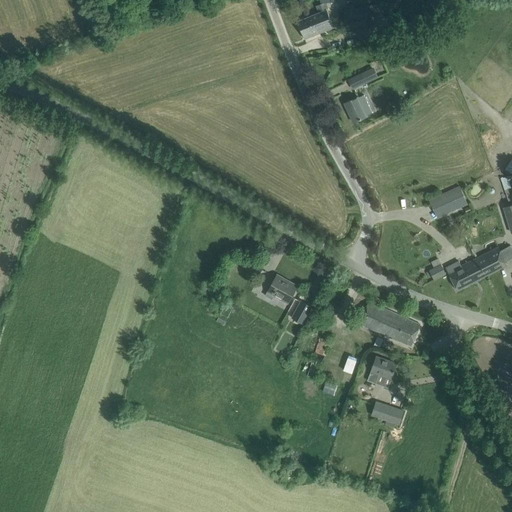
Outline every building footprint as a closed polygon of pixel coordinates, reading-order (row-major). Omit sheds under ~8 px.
[(319,12),(308,17),(311,25),(316,23),(320,33),(323,31),(334,27),(326,8),(329,7),(327,2),(321,4),(316,6),(319,12)] [(382,4),(345,9),(347,27),(385,22),(382,4)] [(306,17),(297,21),(300,29),(304,37),(312,34),(312,36),(320,33),(316,23),(311,25),(308,17),(306,17)] [(353,89),(362,85),(367,82),(379,76),(375,67),(348,79),(353,89)] [(353,122),(362,118),(367,116),(367,115),(373,113),(364,95),(358,98),(358,97),(344,103),(353,122)] [(468,204),(460,187),(430,200),(437,217),(468,204)] [(506,266),(504,263),(504,262),(511,257),(511,253),(508,246),(498,251),(497,248),(476,258),(485,276),(506,266)] [(485,276),(476,258),(461,266),(459,261),(446,268),(457,290),(485,276)] [(263,267),(255,262),(251,268),(259,274),(263,267)] [(434,280),(446,274),(441,264),(429,270),(434,280)] [(276,276),(271,285),(265,295),(272,299),(275,294),(289,302),(298,286),(290,281),(289,283),(276,276)] [(312,307),(301,301),(292,318),(303,324),(312,307)] [(369,301),(359,323),(411,346),(420,325),(369,301)] [(334,338),(331,349),(345,352),(347,341),(334,338)] [(330,366),(352,373),(356,361),(334,353),(330,366)] [(379,374),(382,375),(392,379),(397,363),(376,356),(367,381),(375,383),(379,374)] [(309,372),(320,375),(323,362),(311,359),(309,372)] [(371,415),(400,424),(404,411),(375,401),(374,405),(371,404),(369,411),(372,413),(371,415)]
